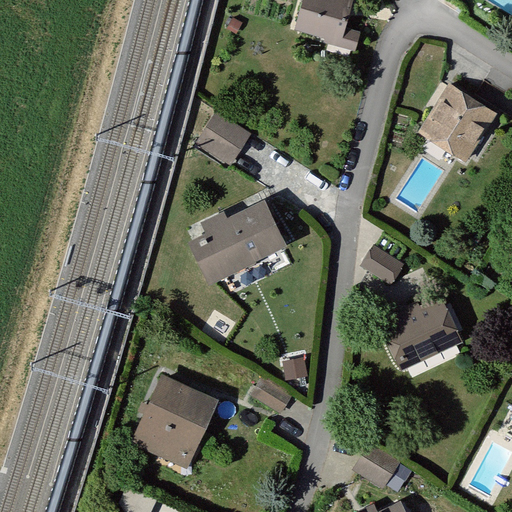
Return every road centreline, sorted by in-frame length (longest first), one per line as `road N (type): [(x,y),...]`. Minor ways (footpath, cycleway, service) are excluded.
road 1 (residential): [(511,65),(417,5),(392,53),(354,198),(324,432),(303,511)]
road 2 (track): [(0,354),(106,0)]
